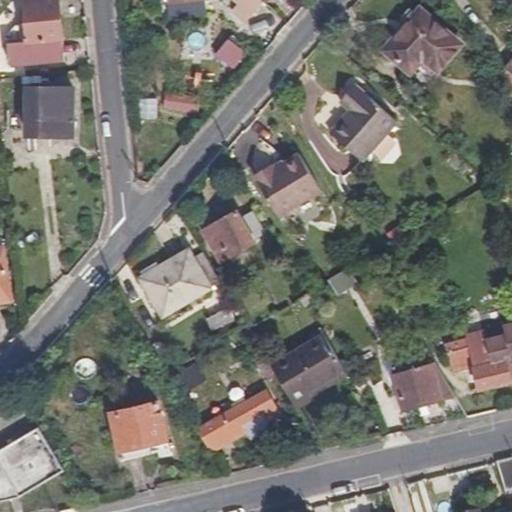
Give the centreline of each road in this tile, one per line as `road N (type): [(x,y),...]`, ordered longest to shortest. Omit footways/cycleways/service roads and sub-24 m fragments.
road 1 (unclassified): [(180,511),(511,432)]
road 2 (residential): [(125,230),(328,0)]
road 3 (residential): [(125,230),(101,0)]
road 4 (residential): [(0,381),(125,230)]
